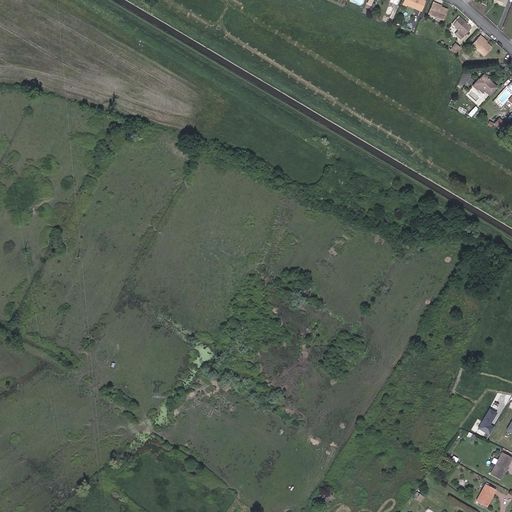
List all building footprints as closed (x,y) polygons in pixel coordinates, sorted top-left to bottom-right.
[(422,4),(414,0),(413,1),(409,0),(405,0),(403,5),(419,11),(422,4)] [(434,6),(434,4),(431,3),(426,15),(441,21),(445,11),(438,8),(434,6)] [(469,28),(458,18),(451,26),(456,30),(453,34),(459,40),(469,28)] [(489,49),(484,45),(479,40),(480,39),(478,36),(470,45),(482,56),(489,49)] [(454,43),(447,50),(453,52),(459,48),(454,43)] [(485,82),(479,77),(476,80),(474,79),(471,82),(473,84),(471,86),(475,90),(477,87),(481,90),(486,95),(493,86),(487,80),(485,82)] [(503,122),(498,117),(492,122),(497,128),(503,122)] [(489,423),(496,411),(487,407),(476,428),(488,434),(493,425),(489,423)] [(511,462),(511,457),(504,453),(493,475),(502,480),(507,473),(506,471),(507,470),(508,469),(511,462)] [(486,507),(496,489),(485,484),(476,501),(486,507)] [(321,498),(329,503),(338,491),(332,487),(326,496),(324,494),(321,498)] [(419,494),(415,500),(419,503),(424,497),(419,494)]
